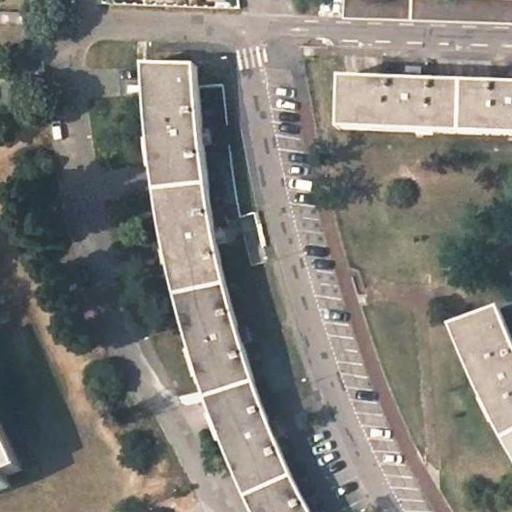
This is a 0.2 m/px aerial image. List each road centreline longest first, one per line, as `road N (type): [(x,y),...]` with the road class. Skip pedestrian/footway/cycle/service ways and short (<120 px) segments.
road 1 (residential): [(388,511),(332,393),(289,247),(250,25)]
road 2 (residential): [(65,45),(109,302),(213,511)]
road 3 (residential): [(511,39),(267,26)]
road 4 (residential): [(250,25),(95,25),(65,45)]
